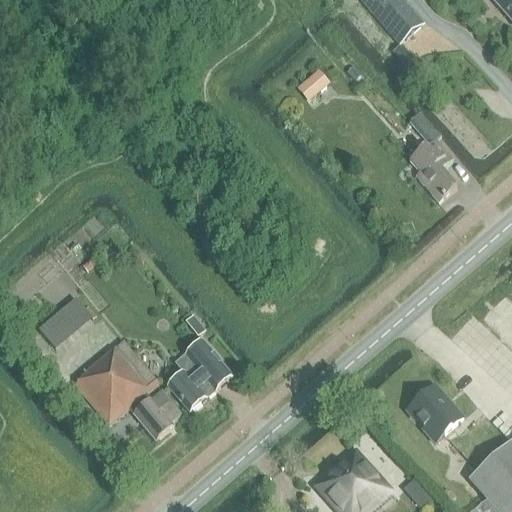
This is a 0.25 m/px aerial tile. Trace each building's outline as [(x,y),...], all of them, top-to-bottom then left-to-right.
[(358,0),(361,3),(401,48),(424,28),(399,0),(358,0)] [(511,0),(492,0),(511,23),(511,0)] [(353,71),(348,75),(357,84),(361,80),(353,71)] [(318,73),(297,91),(306,101),(313,95),(316,98),(330,87),(318,73)] [(426,152),(410,166),(421,178),(417,182),(440,208),(457,192),(439,172),(451,162),(436,145),(430,151),(428,153),(426,152)] [(35,334),(52,354),(89,322),(72,302),(35,334)] [(194,318),(186,324),(199,339),(207,333),(194,318)] [(90,379),(77,390),(111,429),(130,412),(158,445),(174,430),(171,426),(182,417),(163,394),(152,403),(146,396),(159,385),(124,344),(87,375),(90,379)] [(187,376),(169,392),(190,417),(232,382),(206,352),(202,347),(179,367),(187,376)] [(410,415),(425,433),(424,434),(433,445),(443,437),(446,439),(464,423),(452,409),(450,411),(435,393),(410,415)] [(489,507),(484,511),(511,511),(511,448),(470,485),(489,507)] [(318,491),(335,511),(374,511),(392,496),(357,456),(318,491)] [(448,492),(442,497),(449,505),(455,500),(448,492)] [(429,498),(418,508),(421,511),(425,511),(434,504),(429,498)]
